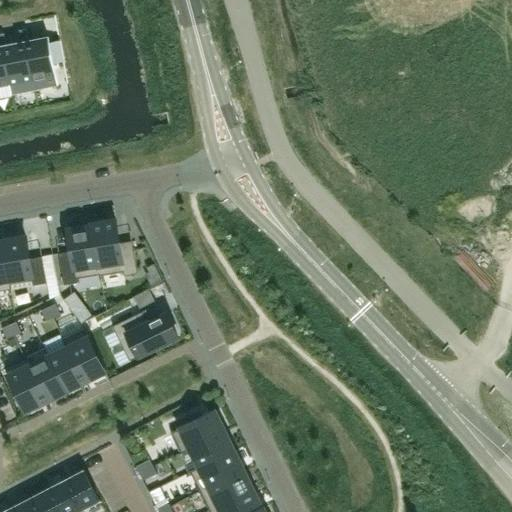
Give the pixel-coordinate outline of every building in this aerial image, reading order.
[(6,45),(3,46),(10,84),(9,84),(11,93),(34,89),(25,41),(28,41),(26,29),(18,30),(20,42),(6,45)] [(0,85),(9,84),(10,84),(3,46),(6,45),(4,33),(0,33),(0,85)] [(28,41),(25,41),(34,89),(57,85),(53,63),(63,61),(59,40),(49,42),(48,37),(28,41)] [(115,220),(90,224),(90,225),(92,225),(100,273),(99,273),(99,275),(123,270),(124,275),(137,273),(132,240),(119,242),(115,220)] [(70,251),(58,253),(64,284),(77,282),(77,277),(99,273),(100,273),(92,225),(90,225),(67,229),(70,251)] [(26,236),(1,241),(9,284),(10,284),(32,280),(33,285),(46,283),(42,256),(30,258),(26,236)] [(0,290),(11,289),(10,284),(9,284),(1,241),(0,240),(0,290)] [(148,290),(134,297),(139,307),(153,300),(148,290)] [(74,292),(63,300),(69,307),(80,299),(74,292)] [(55,303),(48,306),(53,317),(60,314),(55,303)] [(48,306),(41,310),(46,321),(53,317),(48,306)] [(142,311),(113,325),(118,336),(130,360),(178,336),(166,313),(147,322),(142,311)] [(16,321),(9,324),(14,335),(21,332),(16,321)] [(9,324),(1,327),(6,338),(14,335),(9,324)] [(83,328),(62,338),(66,347),(67,346),(84,381),(103,372),(103,373),(105,372),(83,328)] [(48,355),(48,356),(65,390),(84,381),(67,346),(66,347),(48,355)] [(44,347),(24,356),(46,401),(66,391),(65,390),(48,356),(48,355),(44,347)] [(24,356),(4,366),(8,375),(25,411),(43,402),(46,401),(24,356)] [(215,410),(170,432),(181,453),(189,449),(189,448),(224,431),(215,412),(216,412),(215,410)] [(224,431),(189,448),(189,449),(198,466),(198,467),(233,450),(224,431)] [(198,466),(189,471),(199,491),(243,470),(233,450),(198,467),(198,466)] [(150,458),(136,465),(139,472),(153,465),(150,458)] [(153,465),(139,472),(143,479),(157,472),(153,465)] [(84,470),(65,480),(80,510),(99,500),(84,470)] [(243,470),(199,491),(209,510),(252,489),(243,470)] [(65,480),(46,489),(58,511),(76,511),(80,510),(65,480)] [(58,511),(46,489),(28,498),(35,511),(58,511)] [(252,489),(209,510),(209,511),(254,511),(262,508),(261,508),(252,489)] [(35,511),(28,498),(10,508),(12,511),(35,511)] [(166,498),(155,504),(159,511),(170,505),(166,498)]
